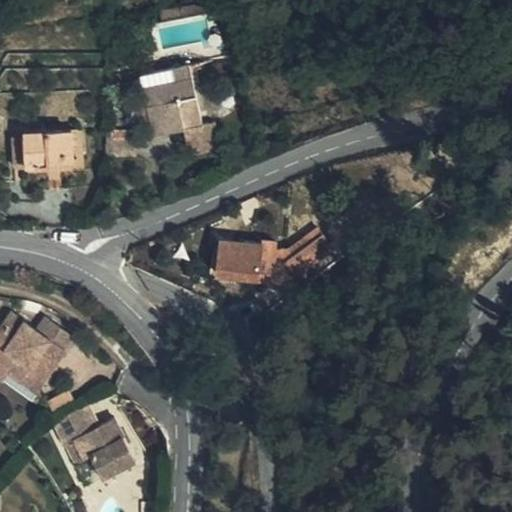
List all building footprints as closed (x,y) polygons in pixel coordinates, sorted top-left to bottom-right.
[(204,125),(190,61),(144,71),(157,133),(187,126),(190,140),(194,139),(197,149),(223,143),(218,122),(204,125)] [(86,167),(85,124),(26,126),(27,169),(86,167)] [(18,164),(0,162),(0,190),(15,191),(18,164)] [(313,244),(283,265),(281,287),(288,294),(326,266),(313,244)] [(281,287),(283,265),(271,265),(271,258),(260,257),(259,261),(241,260),(239,268),(221,267),(218,285),(255,288),(255,297),(267,298),(279,285),(281,287)] [(288,294),(281,287),(279,285),(267,298),(281,300),(288,294)] [(309,290),(305,286),(293,293),(296,298),(309,290)] [(14,310),(0,329),(0,338),(9,346),(0,361),(11,370),(22,377),(29,369),(45,381),(57,364),(53,361),(64,347),(68,350),(80,334),(50,313),(40,328),(14,310)] [(9,346),(0,338),(0,370),(6,375),(11,370),(0,361),(9,346)] [(57,364),(68,350),(64,347),(53,361),(57,364)] [(29,369),(22,377),(39,390),(45,381),(29,369)] [(102,451),(89,428),(55,445),(67,468),(77,464),(87,484),(93,481),(105,503),(137,488),(115,444),(102,451)] [(77,489),(87,484),(77,464),(67,468),(77,489)]
